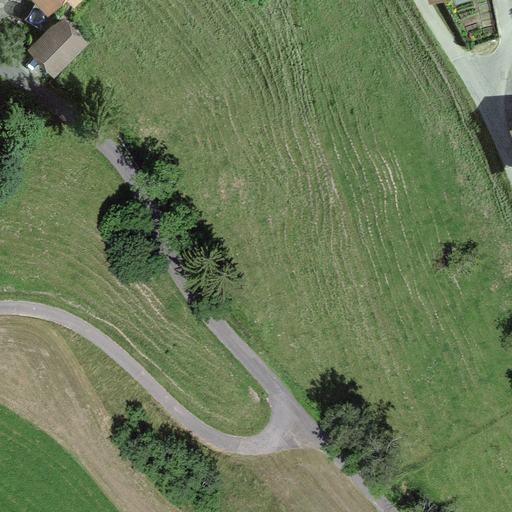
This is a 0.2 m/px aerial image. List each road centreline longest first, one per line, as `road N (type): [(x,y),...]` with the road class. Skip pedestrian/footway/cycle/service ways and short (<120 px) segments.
road 1 (unclassified): [(0,66),(108,147),(205,310),(387,511)]
road 2 (residential): [(511,173),(478,94),(420,0)]
